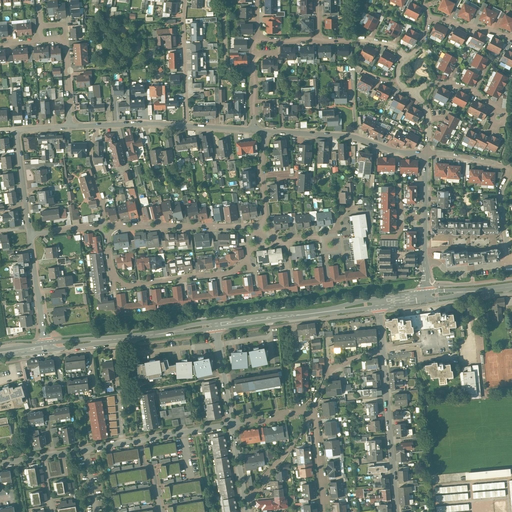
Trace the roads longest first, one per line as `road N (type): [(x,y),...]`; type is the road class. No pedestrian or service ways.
road 1 (residential): [(106,225),(112,279),(123,285),(228,273),(260,235)]
road 2 (residential): [(326,511),(313,409),(231,424)]
road 3 (secondary): [(215,325),(45,347)]
road 4 (residential): [(427,153),(265,130)]
road 5 (secondary): [(377,303),(215,325)]
road 6 (residential): [(395,511),(382,350)]
road 7 (residential): [(106,225),(251,226),(260,235)]
road 8 (residential): [(186,126),(185,0)]
